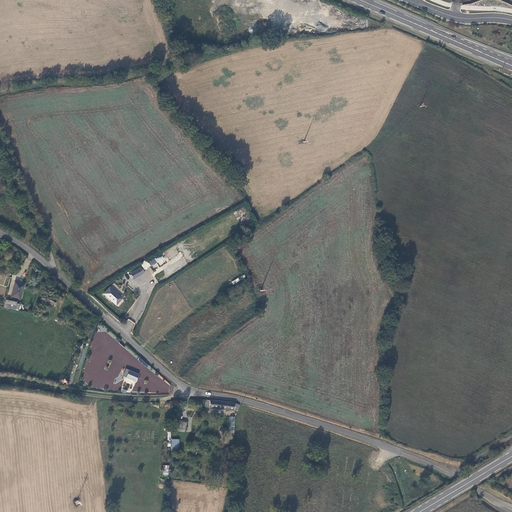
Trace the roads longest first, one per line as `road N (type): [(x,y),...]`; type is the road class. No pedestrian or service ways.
road 1 (unclassified): [(511,509),(426,461),(185,381),(53,266),(0,231)]
road 2 (track): [(191,384),(149,399),(0,379)]
road 3 (primary): [(360,0),(511,65)]
